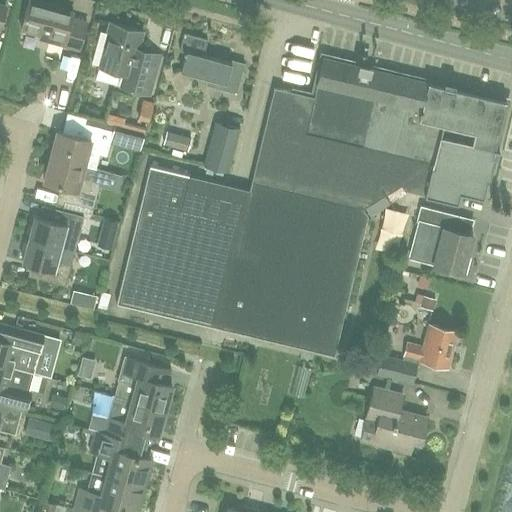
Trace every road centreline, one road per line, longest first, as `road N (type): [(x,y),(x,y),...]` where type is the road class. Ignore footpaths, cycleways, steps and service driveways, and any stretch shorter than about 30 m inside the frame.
road 1 (residential): [(400,511),(188,452)]
road 2 (unclassified): [(454,511),(511,299)]
road 3 (tertiary): [(511,60),(328,13)]
road 4 (residential): [(0,250),(22,140),(0,123)]
